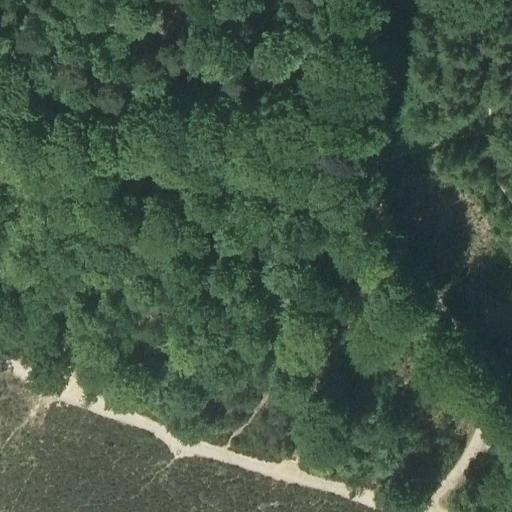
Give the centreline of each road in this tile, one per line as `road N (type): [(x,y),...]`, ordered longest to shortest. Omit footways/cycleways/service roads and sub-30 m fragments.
road 1 (track): [(0,114),(68,134),(210,116),(257,117),(358,139),(367,70),(364,0)]
road 2 (track): [(0,343),(430,506)]
road 3 (track): [(511,118),(493,115),(432,139),(358,139),(389,242),(480,353)]
road 4 (track): [(480,353),(475,434),(430,506)]
